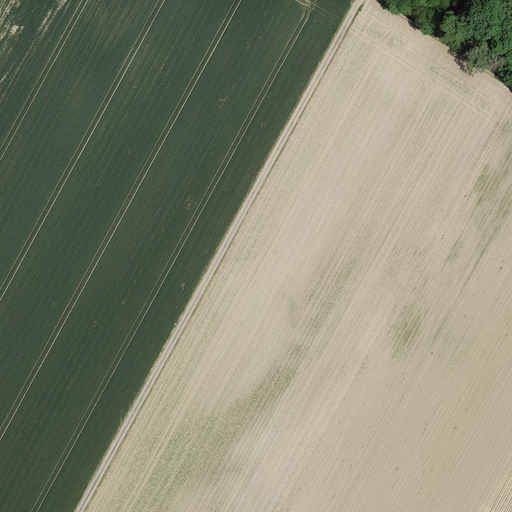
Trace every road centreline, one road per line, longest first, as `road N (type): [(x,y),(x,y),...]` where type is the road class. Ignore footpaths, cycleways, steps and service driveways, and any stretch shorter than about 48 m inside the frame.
road 1 (track): [(82,511),(364,0)]
road 2 (track): [(511,99),(373,0)]
